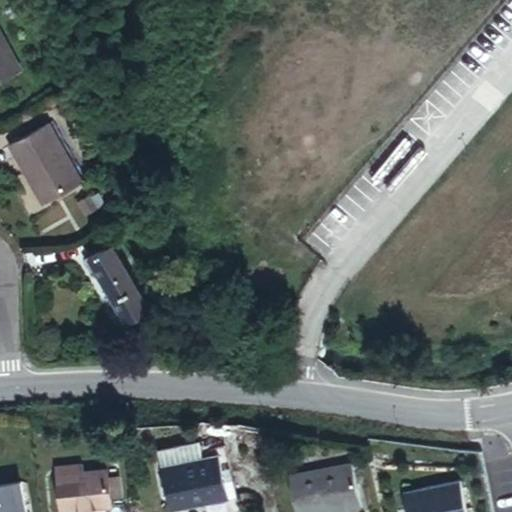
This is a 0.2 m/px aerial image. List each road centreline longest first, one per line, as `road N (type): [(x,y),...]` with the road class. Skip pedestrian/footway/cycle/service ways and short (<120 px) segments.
road 1 (tertiary): [(511,407),(426,414),(194,389),(7,389)]
road 2 (residential): [(0,262),(7,389)]
